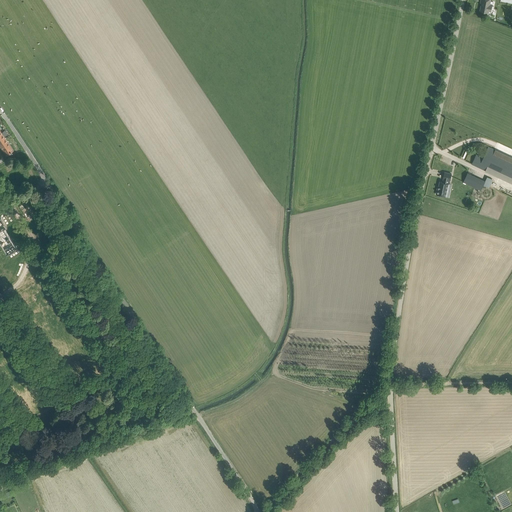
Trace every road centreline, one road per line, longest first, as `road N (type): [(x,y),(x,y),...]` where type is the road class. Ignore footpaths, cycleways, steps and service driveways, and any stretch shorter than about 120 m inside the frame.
road 1 (unclassified): [(396,511),(391,364),(463,0)]
road 2 (unclassified): [(256,511),(45,179)]
road 3 (track): [(264,511),(390,383),(511,381)]
